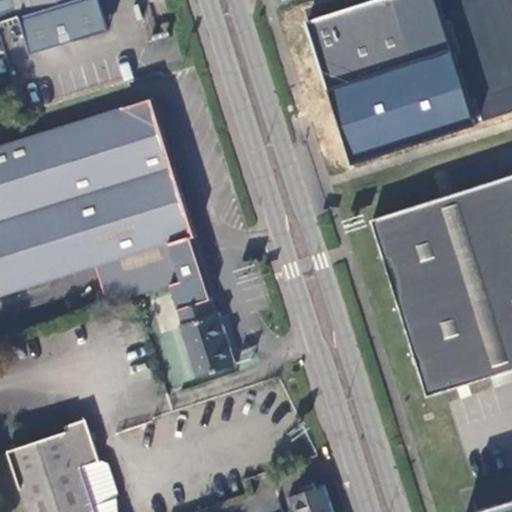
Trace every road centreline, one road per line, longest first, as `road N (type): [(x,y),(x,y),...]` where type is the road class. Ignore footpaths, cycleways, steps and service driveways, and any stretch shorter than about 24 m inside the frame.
road 1 (secondary): [(206,0),(368,511)]
road 2 (secondary): [(398,511),(237,0)]
